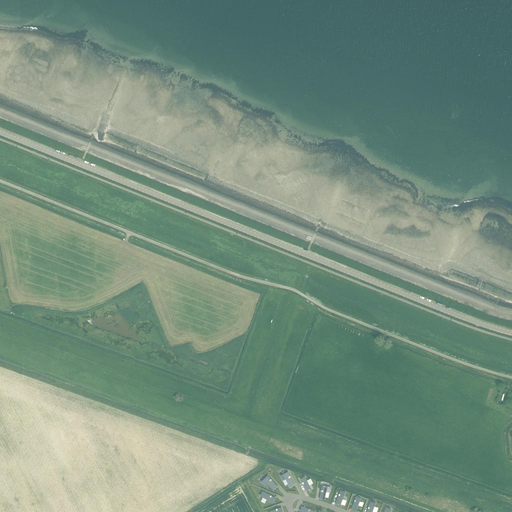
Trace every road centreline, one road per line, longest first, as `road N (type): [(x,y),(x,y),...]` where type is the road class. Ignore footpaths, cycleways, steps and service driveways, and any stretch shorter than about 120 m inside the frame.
road 1 (tertiary): [(511,333),(0,132)]
road 2 (unclassified): [(511,377),(0,180)]
